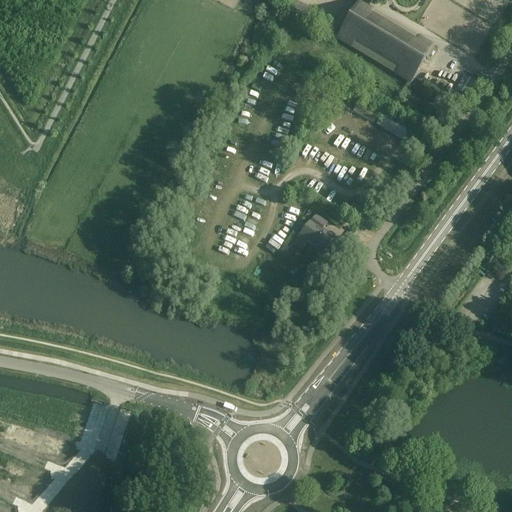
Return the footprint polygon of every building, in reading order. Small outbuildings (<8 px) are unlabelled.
[(336,40),(411,86),(434,48),(355,0),(350,0),(349,3),(337,23),(292,1),(288,10),(338,36),(336,40)] [(464,76),(456,90),(467,96),(475,83),(464,76)] [(352,113),(373,124),(381,110),(359,98),(352,113)] [(385,111),(377,125),(404,142),(413,128),(385,111)] [(317,216),(299,240),(306,245),(307,243),(320,253),(330,239),(324,234),(325,232),(322,229),(326,223),(317,216)] [(280,253),(287,258),(291,252),(285,247),(280,253)]
